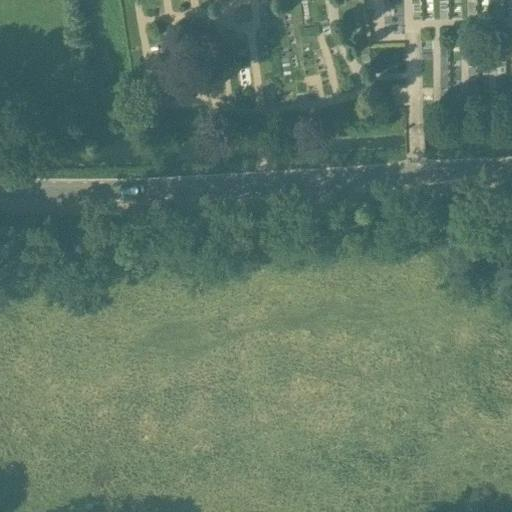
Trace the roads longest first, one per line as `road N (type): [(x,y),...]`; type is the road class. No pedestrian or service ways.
road 1 (track): [(511,204),(433,204),(0,252)]
road 2 (tertiary): [(511,169),(58,193),(0,189)]
